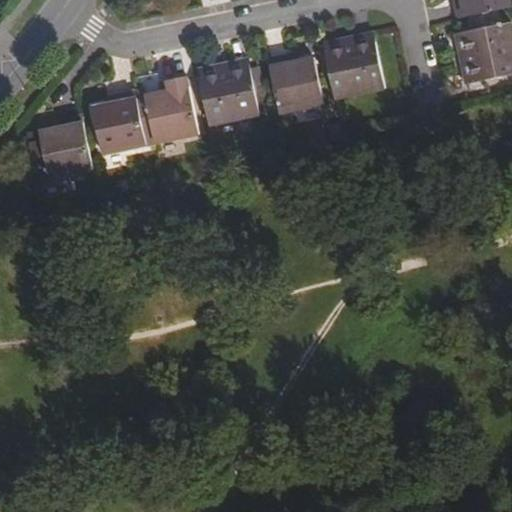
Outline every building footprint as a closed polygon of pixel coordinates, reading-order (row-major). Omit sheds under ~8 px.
[(456,19),(510,8),(508,0),(459,0),(452,1),(456,19)] [(511,75),(511,35),(509,23),(463,33),(469,64),(460,66),(464,85),(511,75)] [(325,49),(336,103),(385,93),(376,49),(346,56),(343,45),(325,49)] [(269,65),(280,118),(322,109),(312,63),(290,67),(289,60),(269,65)] [(199,73),(210,127),(260,117),(249,71),(218,78),(216,70),(199,73)] [(148,115),(156,148),(200,139),(188,83),(169,88),(170,94),(146,99),(146,94),(136,96),(142,116),(148,115)] [(103,159),(156,148),(148,115),(142,116),(136,96),(116,101),(118,106),(93,111),(103,159)] [(93,171),(84,128),(65,132),(66,137),(45,142),(54,179),(93,171)]
